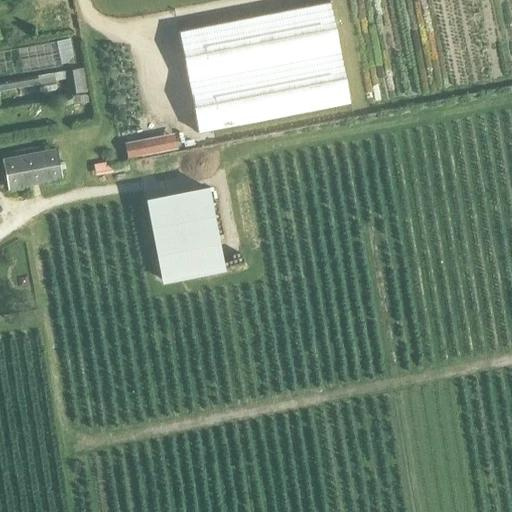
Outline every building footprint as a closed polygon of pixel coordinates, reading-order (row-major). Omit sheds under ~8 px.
[(198,136),(350,106),(331,4),(178,33),(198,136)] [(65,65),(73,56),(70,41),(61,42),(65,65)] [(65,72),(68,97),(89,94),(85,69),(65,72)] [(0,93),(39,86),(38,77),(0,83),(0,93)] [(62,181),(62,176),(57,151),(3,161),(8,191),(62,181)] [(145,202),(161,281),(224,268),(208,190),(145,202)]
